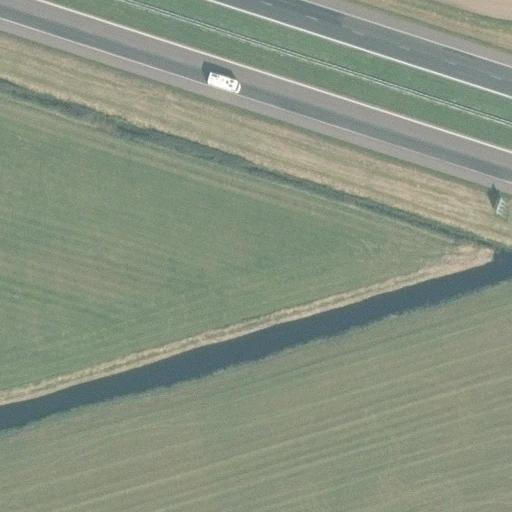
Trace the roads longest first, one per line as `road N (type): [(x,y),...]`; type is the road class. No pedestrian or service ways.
road 1 (motorway): [(0,8),(511,173)]
road 2 (motorway): [(511,83),(252,0)]
